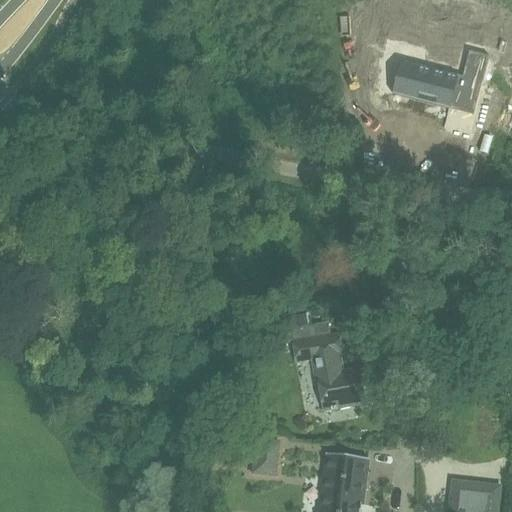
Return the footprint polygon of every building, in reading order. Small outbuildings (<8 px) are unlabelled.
[(463,79),(482,85),(490,58),(470,52),(463,79)] [(401,63),(393,96),(450,110),(459,78),(401,63)] [(290,321),(294,344),(297,363),(313,360),(316,377),(318,377),(324,412),(366,404),(360,370),(343,373),(340,356),(343,355),(339,336),(318,339),(316,325),(311,326),(309,318),(290,321)] [(236,437),(235,448),(279,454),(280,442),(236,437)] [(321,511),(361,511),(368,460),(329,455),(321,511)] [(451,478),(447,511),(498,511),(501,483),(451,478)]
